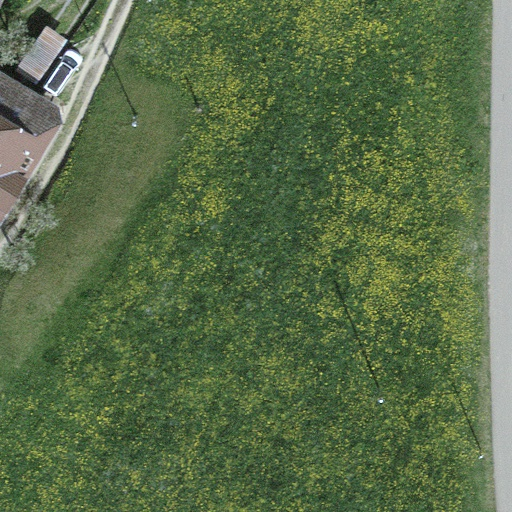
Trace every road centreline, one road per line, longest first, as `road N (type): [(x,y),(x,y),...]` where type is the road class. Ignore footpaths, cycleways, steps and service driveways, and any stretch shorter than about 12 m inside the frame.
road 1 (unclassified): [(511,23),(511,427)]
road 2 (track): [(0,241),(64,135),(122,0)]
